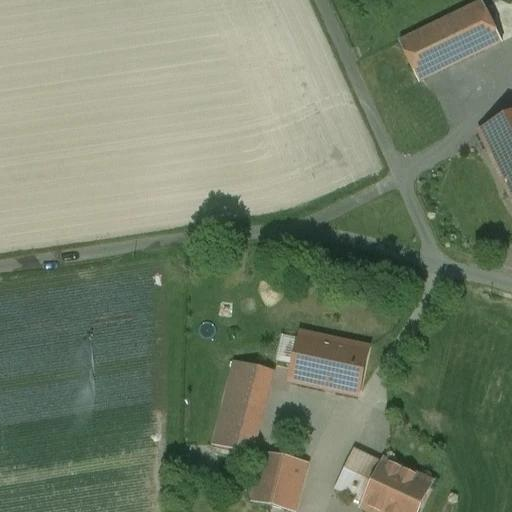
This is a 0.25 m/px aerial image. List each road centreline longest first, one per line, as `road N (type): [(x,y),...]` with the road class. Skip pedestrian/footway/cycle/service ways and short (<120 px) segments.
road 1 (unclassified): [(293,232),(0,271)]
road 2 (unclassified): [(323,0),(401,177)]
road 3 (unclassified): [(293,232),(437,265)]
road 4 (unknown): [(380,129),(511,86)]
road 5 (unclassified): [(401,177),(293,232)]
